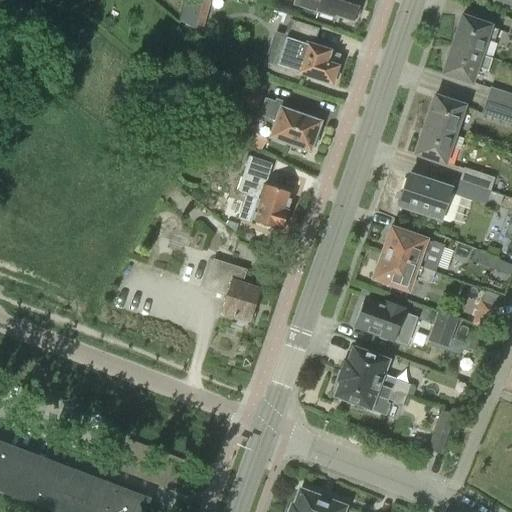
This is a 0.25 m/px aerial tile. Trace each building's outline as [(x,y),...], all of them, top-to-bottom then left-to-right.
[(198,0),(187,0),(181,22),(201,32),(209,3),(198,0)] [(308,0),(307,7),(315,10),(314,15),(333,21),(334,17),(352,22),(353,19),(356,20),(359,10),(356,9),(359,0),(308,0)] [(452,44),(480,54),(485,41),(493,44),(497,31),(489,28),(489,27),(461,18),(452,44)] [(289,20),(284,36),(274,72),(296,80),(298,75),(331,86),(332,81),(335,80),(337,74),(336,72),(337,68),(335,67),(339,56),(313,47),(318,30),(289,20)] [(480,56),(480,54),(452,44),(442,75),(471,84),(476,69),(486,73),(491,59),(480,56)] [(511,95),(489,88),(485,102),(511,110),(511,95)] [(245,91),(240,104),(258,111),(263,98),(245,91)] [(434,98),(424,126),(453,136),(463,107),(434,98)] [(314,137),(318,124),(290,114),(292,108),(273,101),(272,104),(264,101),(258,118),(271,123),(266,136),(308,152),(309,148),(313,148),(316,139),(314,137)] [(511,110),(485,102),(480,115),(511,125),(511,121),(511,110)] [(458,151),(462,139),(453,136),(424,126),(415,155),(444,165),(450,148),(458,151)] [(260,152),(266,141),(256,135),(250,146),(260,152)] [(285,215),(291,196),(264,188),(272,165),(249,158),(236,193),(240,194),(243,195),(235,221),(249,225),(250,221),(280,230),(281,228),(285,227),(287,219),(285,215)] [(463,169),(459,182),(490,192),(494,179),(463,169)] [(459,182),(455,193),(450,191),(450,190),(408,176),(398,207),(440,221),(441,217),(450,220),(453,218),(460,198),(485,206),(490,192),(459,182)] [(385,242),(381,256),(433,274),(437,261),(442,248),(426,242),(389,230),(388,232),(386,232),(383,241),(385,242)] [(437,276),(433,274),(381,256),(377,268),(374,267),(370,279),(373,280),(372,283),(408,295),(413,280),(429,285),(431,279),(435,281),(437,276)] [(494,270),(510,276),(511,270),(511,265),(498,260),(494,270)] [(224,298),(219,313),(250,323),(260,291),(240,285),(244,272),(211,261),(202,291),(224,298)] [(393,339),(407,344),(416,318),(402,313),(404,309),(386,302),(384,306),(366,300),(361,313),(357,315),(355,322),(357,325),(356,326),(393,340),(393,339)] [(472,327),(489,333),(497,310),(480,304),(472,327)] [(428,342),(447,349),(457,321),(438,314),(428,342)] [(474,330),(468,350),(480,354),(487,335),(474,330)] [(347,352),(340,372),(406,395),(409,385),(384,377),(389,362),(352,349),(350,352),(347,352)] [(402,406),(406,395),(340,372),(333,392),(336,395),(335,397),(386,415),(389,405),(386,404),(387,401),(402,406)] [(434,431),(447,436),(454,417),(441,412),(434,431)] [(152,458),(155,450),(127,440),(116,471),(172,492),(184,462),(167,455),(164,462),(152,458)] [(0,490),(56,511),(142,511),(146,502),(49,465),(0,445),(0,490)] [(287,511),(342,511),(344,509),(299,491),(293,507),(290,507),(287,511)]
